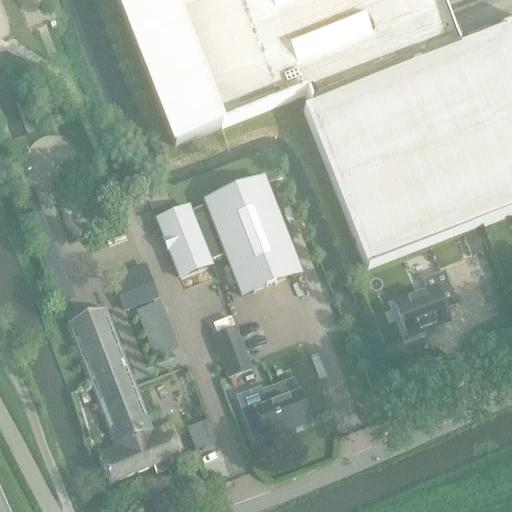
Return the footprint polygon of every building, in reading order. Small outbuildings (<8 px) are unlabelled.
[(438,0),(119,0),(178,148),(304,98),(309,111),(458,52),(445,17),(438,0)] [(309,111),(303,113),(366,274),(403,260),(511,216),(511,30),(458,52),(309,111)] [(263,183),(204,206),(205,209),(224,258),(240,300),(299,277),(263,183)] [(146,192),(135,196),(138,207),(153,201),(150,193),(149,191),(146,192)] [(187,214),(156,227),(178,277),(208,265),(224,258),(205,209),(188,215),(187,214)] [(480,233),(463,239),(470,258),(487,252),(480,233)] [(124,312),(154,301),(142,269),(113,280),(124,312)] [(444,312),(457,307),(444,274),(422,282),(426,294),(394,306),(407,340),(448,324),(444,312)] [(97,315),(66,327),(114,449),(98,456),(109,485),(152,468),(169,461),(177,458),(169,438),(161,441),(156,430),(149,433),(103,312),(97,315)] [(226,381),(250,373),(234,330),(210,339),(226,381)] [(260,390),(236,399),(252,442),(262,438),(265,444),(311,426),(299,393),(297,393),(293,382),(261,393),(260,390)] [(169,461),(152,468),(156,478),(173,471),(169,461)] [(150,511),(187,511),(182,492),(148,500),(150,511)]
